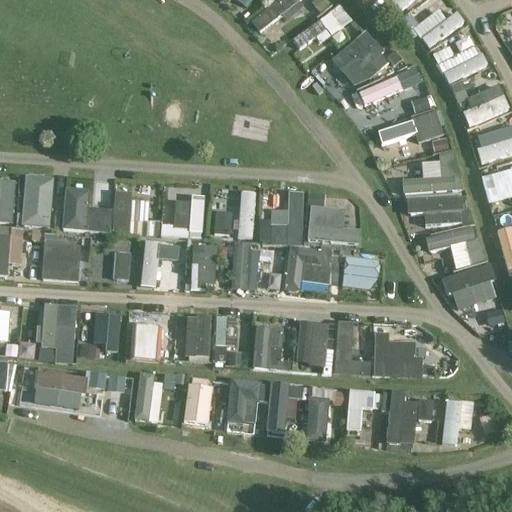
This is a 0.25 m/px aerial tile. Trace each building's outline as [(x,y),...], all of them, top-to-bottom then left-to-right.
[(301,5),(313,20),(328,8),(322,0),(309,0),(305,4),(301,0),(280,0),(251,24),(262,37),(301,5)] [(419,0),(390,0),(404,14),(419,0)] [(331,38),(353,24),(342,6),(320,20),(331,38)] [(466,25),(459,13),(447,21),(440,11),(417,26),(411,18),(406,21),(427,51),(466,25)] [(447,87),(487,68),(477,46),(454,57),(450,48),(433,56),(447,87)] [(401,63),(393,54),(386,60),(394,69),(401,63)] [(415,115),(433,107),(418,69),(359,93),(366,108),(406,92),(415,115)] [(462,84),(452,88),(458,106),(469,102),(462,84)] [(504,95),(462,113),(469,129),(511,111),(504,95)] [(420,145),(445,136),(436,112),(379,133),(383,145),(416,134),(420,145)] [(471,143),(481,169),(511,157),(511,116),(486,126),(490,136),(471,143)] [(405,195),(461,192),(459,157),(422,158),(423,181),(405,182),(405,195)] [(511,170),(483,175),(487,204),(511,200),(511,170)] [(25,177),(23,227),(52,228),(54,178),(25,177)] [(0,224),(14,225),(16,183),(0,181),(0,224)] [(64,190),(62,232),(110,233),(111,211),(90,210),(90,191),(64,190)] [(241,193),(239,240),(255,240),(256,194),(241,193)] [(304,246),(306,194),(289,193),(288,226),(271,226),(270,245),(304,246)] [(115,238),(204,239),(204,204),(176,204),(176,225),(149,225),(149,203),(133,203),(133,195),(115,194),(115,238)] [(346,211),(325,210),(326,197),(311,197),(309,246),(361,248),(361,231),(345,231),(346,211)] [(412,228),(463,226),(462,200),(411,201),(412,228)] [(511,264),(511,217),(499,220),(508,265),(511,264)] [(0,277),(9,278),(10,266),(22,267),(24,231),(0,229),(0,277)] [(451,252),(455,271),(484,264),(475,229),(425,241),(429,257),(451,252)] [(80,284),(81,244),(44,243),(42,282),(80,284)] [(141,289),(158,290),(160,244),(143,244),(141,289)] [(207,294),(207,285),(215,286),(217,248),(192,247),(190,293),(207,294)] [(260,248),(235,247),(233,290),(257,292),(260,248)] [(355,297),(372,298),(374,255),(290,250),(288,292),(329,294),(330,284),(356,285),(355,297)] [(116,254),(115,282),(130,282),(131,254),(116,254)] [(270,264),(271,255),(260,254),(259,263),(270,264)] [(448,277),(453,310),(498,302),(492,269),(448,277)] [(41,363),(75,364),(77,307),(43,306),(41,363)] [(491,329),(506,324),(502,310),(487,315),(491,329)] [(106,346),(106,355),(119,356),(121,317),(108,316),(107,330),(94,330),(93,345),(106,346)] [(187,317),(185,364),(210,365),(212,319),(187,317)] [(231,364),(233,319),(216,319),(214,363),(231,364)] [(322,375),(329,326),(301,322),(294,371),(322,375)] [(364,347),(354,346),(354,323),(336,323),(335,365),(364,365),(364,347)] [(162,329),(131,328),(130,363),(161,364),(162,329)] [(282,372),(283,330),(258,329),(256,371),(282,372)] [(375,334),(374,379),(424,380),(424,358),(417,358),(417,345),(389,345),(389,334),(375,334)] [(0,363),(0,392),(7,393),(8,364),(0,363)] [(91,388),(103,390),(105,376),(93,374),(91,388)] [(134,421),(158,425),(166,380),(141,376),(134,421)] [(230,381),(228,430),(258,431),(260,382),(230,381)] [(209,428),(214,389),(189,385),(183,424),(209,428)] [(287,436),(287,419),(300,419),(299,386),(268,387),(270,437),(287,436)] [(308,442),(329,443),(330,389),(310,389),(308,442)] [(366,438),(366,411),(377,411),(378,392),(348,392),(347,437),(366,438)] [(387,393),(384,448),(414,450),(416,421),(433,422),(434,403),(406,402),(407,394),(387,393)] [(445,402),(443,448),(458,449),(459,432),(473,432),(474,403),(445,402)]
